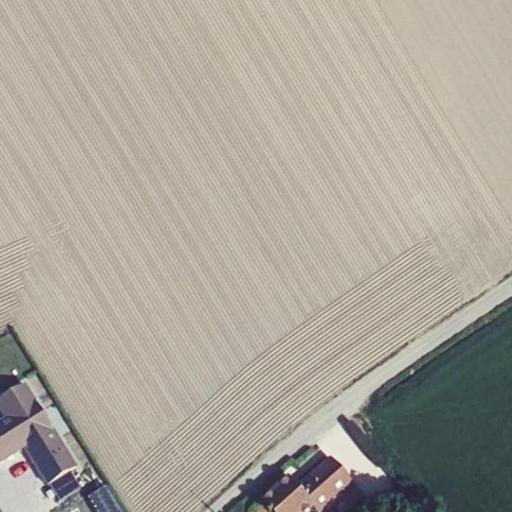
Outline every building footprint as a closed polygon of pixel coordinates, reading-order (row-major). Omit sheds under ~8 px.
[(10,353),(1,359),(7,368),(16,362),(10,353)] [(56,442),(12,370),(0,377),(0,454),(0,455),(13,447),(23,462),(56,442)] [(330,457),(297,488),(314,508),(310,511),(267,511),(259,504),(250,511),(330,511),(333,510),(335,511),(347,511),(365,496),(330,457)] [(0,463),(0,485),(10,479),(0,463)] [(297,488),(288,477),(259,504),(267,511),(310,511),(314,508),(297,488)] [(404,511),(395,500),(379,511),(404,511)]
